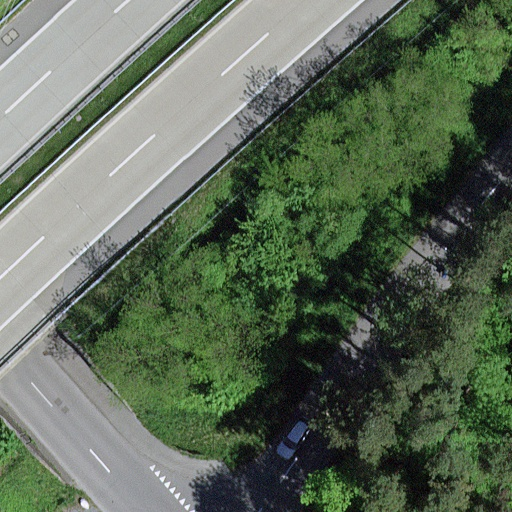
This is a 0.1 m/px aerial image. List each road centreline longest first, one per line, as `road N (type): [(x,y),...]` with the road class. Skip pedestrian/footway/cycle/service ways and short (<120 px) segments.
road 1 (unclassified): [(511,165),(472,202),(259,511)]
road 2 (motorway): [(0,280),(313,0)]
road 3 (secondary): [(143,511),(0,345)]
road 4 (motorway): [(132,0),(0,115)]
